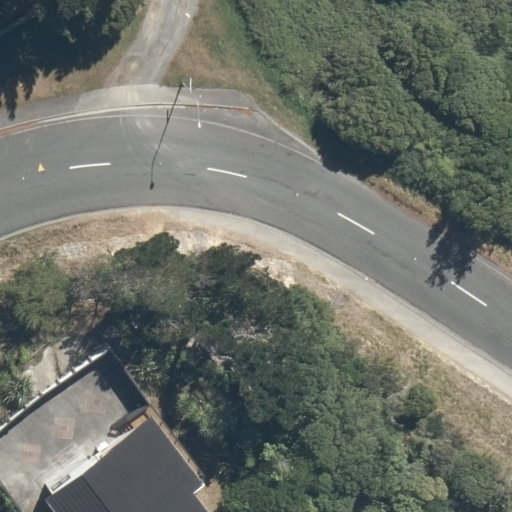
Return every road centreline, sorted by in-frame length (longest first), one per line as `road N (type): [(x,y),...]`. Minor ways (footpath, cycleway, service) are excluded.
road 1 (residential): [(114,174),(205,179),(262,193),(511,335)]
road 2 (residential): [(114,174),(146,46),(168,0)]
